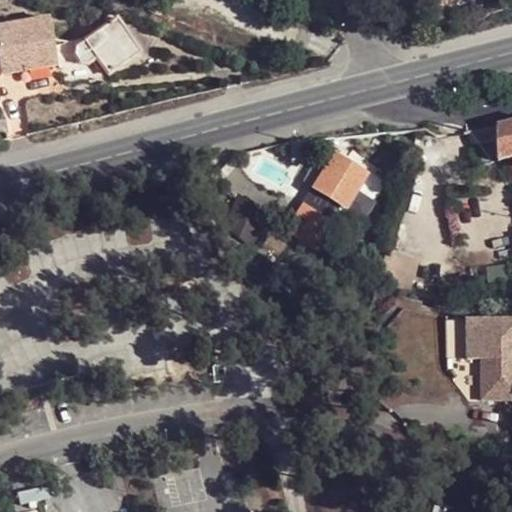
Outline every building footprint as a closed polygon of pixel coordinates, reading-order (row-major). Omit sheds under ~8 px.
[(0,16),(0,69),(58,63),(52,10),(0,16)] [(97,57),(109,72),(143,52),(117,16),(109,22),(79,44),(89,62),(97,57)] [(511,126),(496,131),(496,167),(511,163),(511,167),(511,126)] [(312,163),(307,146),(290,151),(294,169),(312,163)] [(313,190),(342,207),(363,176),(335,158),(313,190)] [(298,237),(309,241),(310,236),(315,223),(306,219),(298,237)] [(331,228),(315,223),(310,236),(325,241),(331,228)] [(381,265),(374,292),(407,301),(416,269),(388,261),(386,266),(381,265)] [(511,333),(468,334),(469,375),(484,375),(484,418),(511,417),(511,333)] [(430,511),(471,511),(433,503),(430,511)]
